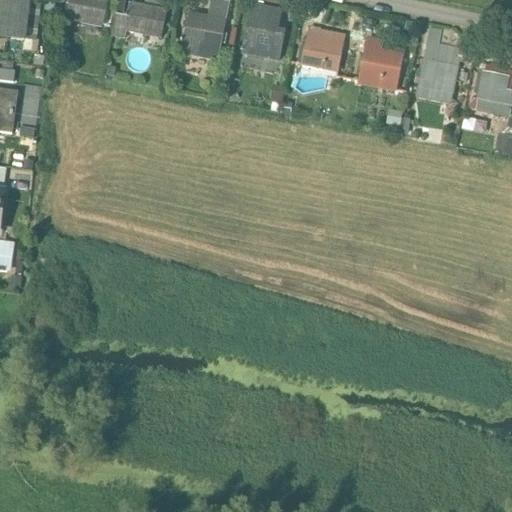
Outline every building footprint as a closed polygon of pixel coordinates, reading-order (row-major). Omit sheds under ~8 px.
[(30,3),(7,0),(1,0),(0,13),(0,33),(8,35),(8,41),(25,43),(30,3)] [(108,1),(105,0),(70,0),(66,21),(87,25),(88,18),(103,21),(102,28),(108,1)] [(129,0),(119,0),(117,13),(128,15),(131,0),(129,0)] [(182,54),(218,61),(229,4),(212,0),(208,20),(189,16),(182,54)] [(167,12),(130,5),(128,18),(125,32),(126,32),(145,36),(147,29),(162,32),(160,39),(161,39),(167,12)] [(281,14),(252,8),(248,28),(277,34),(281,14)] [(128,18),(116,16),(112,37),(125,40),(126,32),(125,32),(128,18)] [(277,34),(248,28),(243,55),(279,63),(284,35),(277,34)] [(320,32),(309,29),(308,30),(309,30),(305,50),(315,52),(317,41),(319,42),(320,32)] [(441,33),(431,31),(428,45),(438,47),(441,33)] [(305,50),(301,67),(338,74),(344,47),(319,42),(317,41),(315,52),(305,50)] [(379,43),(368,41),(366,51),(376,53),(377,53),(379,43)] [(376,53),(366,51),(364,62),(374,64),(376,53)] [(377,53),(376,53),(374,64),(364,62),(360,78),(383,83),(384,76),(397,78),(396,85),(397,85),(402,58),(377,53)] [(457,69),(425,63),(420,90),(441,94),(440,97),(442,97),(443,94),(451,96),(457,69)] [(15,73),(0,70),(0,82),(14,84),(15,73)] [(508,79),(484,74),(478,101),(500,106),(498,117),(508,118),(511,96),(511,93),(505,92),(508,79)] [(40,88),(22,86),(17,123),(22,124),(21,129),(34,131),(40,88)] [(17,95),(0,93),(0,133),(12,135),(17,95)] [(511,155),(511,120),(510,120),(508,135),(497,134),(496,154),(511,155)]
